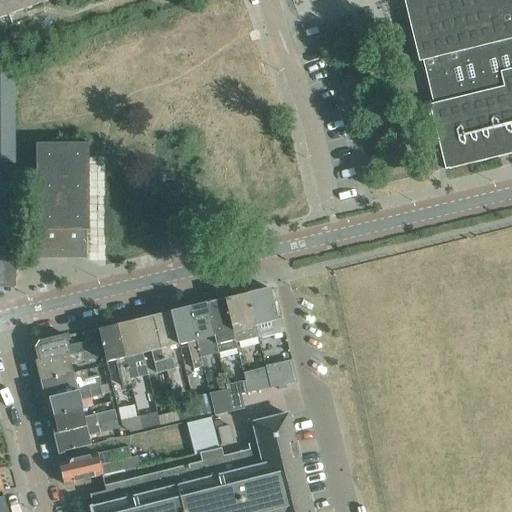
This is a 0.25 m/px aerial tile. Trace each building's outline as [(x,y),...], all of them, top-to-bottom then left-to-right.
[(2,0),(0,0),(0,18),(8,16),(2,0)] [(2,0),(8,16),(50,0),(2,0)] [(511,0),(403,0),(419,61),(422,60),(433,104),(429,105),(445,169),(449,168),(449,169),(511,153),(511,0)] [(0,86),(14,87),(14,64),(0,69),(0,86)] [(0,99),(14,100),(14,87),(0,86),(0,99)] [(0,112),(14,112),(14,100),(0,99),(0,112)] [(0,125),(14,125),(14,112),(0,112),(0,125)] [(0,137),(14,138),(14,125),(0,125),(0,137)] [(0,151),(14,151),(14,138),(0,137),(0,151)] [(22,259),(24,259),(24,257),(85,257),(85,258),(87,258),(87,230),(89,230),(89,229),(88,229),(88,173),(88,145),(89,145),(89,143),(36,143),(36,145),(36,174),(36,182),(23,182),(23,181),(22,181),(22,259)] [(0,164),(14,164),(14,151),(0,151),(0,164)] [(0,177),(14,177),(14,175),(14,164),(0,164),(0,177)] [(0,189),(14,190),(14,177),(0,177),(0,189)] [(0,203),(14,203),(14,190),(0,189),(0,203)] [(0,215),(14,216),(14,203),(0,203),(0,215)] [(0,229),(14,229),(14,216),(0,215),(0,229)] [(14,229),(0,229),(0,287),(15,287),(15,242),(14,242),(14,229)] [(284,331),(281,318),(277,319),(270,288),(260,291),(257,289),(251,291),(249,294),(247,294),(255,326),(268,322),(271,334),(284,331)] [(225,299),(225,300),(235,343),(258,337),(255,326),(247,294),(246,294),(245,292),(235,295),(235,297),(225,299)] [(237,348),(235,343),(225,300),(223,300),(223,298),(211,300),(211,303),(206,304),(218,353),(237,348)] [(194,307),(188,309),(200,357),(218,353),(206,304),(205,304),(203,302),(196,304),(194,307)] [(200,357),(188,309),(183,310),(182,307),(171,310),(172,313),(170,313),(178,344),(187,342),(193,368),(202,366),(200,357)] [(158,316),(153,317),(165,371),(175,369),(169,347),(178,344),(170,313),(169,313),(166,311),(160,313),(158,316)] [(165,371),(153,317),(147,319),(144,317),(138,318),(136,321),(135,322),(142,353),(143,353),(151,351),(156,373),(165,371)] [(146,365),(143,353),(142,353),(135,322),(133,322),(131,320),(124,322),(122,325),(117,326),(130,380),(139,377),(136,367),(146,365)] [(131,384),(130,380),(117,326),(111,328),(108,325),(101,327),(100,330),(98,331),(106,362),(115,360),(122,386),(131,384)] [(36,348),(39,361),(39,362),(88,350),(86,341),(69,345),(67,336),(40,342),(36,348)] [(41,379),(41,381),(73,373),(71,364),(101,357),(99,347),(88,350),(39,362),(39,361),(37,362),(38,368),(36,371),(38,377),(41,379)] [(292,360),(265,366),(265,367),(270,388),(280,386),(297,382),(292,360)] [(46,398),(88,388),(107,383),(105,374),(75,382),(73,373),(41,381),(42,382),(40,385),(41,392),(44,393),(46,398)] [(245,384),(226,388),(227,390),(232,411),(244,408),(241,394),(247,393),(245,384)] [(50,416),(81,409),(79,400),(91,397),(88,388),(46,398),(47,404),(45,406),(46,413),(49,415),(50,416)] [(215,415),(232,411),(227,390),(210,394),(212,403),(214,412),(215,415)] [(196,416),(194,408),(175,412),(177,421),(196,416)] [(53,429),(54,434),(116,419),(114,410),(84,417),(81,409),(50,416),(50,418),(48,419),(50,430),(53,429)] [(175,412),(157,417),(159,425),(177,421),(175,412)] [(156,413),(139,418),(142,429),(159,425),(157,417),(156,413)] [(220,449),(200,454),(201,461),(104,485),(105,490),(88,494),(91,506),(89,506),(90,511),(311,511),(296,448),(287,414),(253,423),(257,442),(248,444),(249,450),(223,456),(220,449)] [(142,429),(139,418),(121,422),(122,426),(131,432),(142,429)] [(88,436),(99,433),(118,429),(116,419),(54,434),(56,440),(53,442),(55,449),(58,450),(59,453),(90,445),(88,436)] [(218,429),(222,445),(233,442),(229,426),(218,429)] [(63,484),(100,475),(139,466),(136,456),(99,465),(96,453),(57,463),(63,484)]
